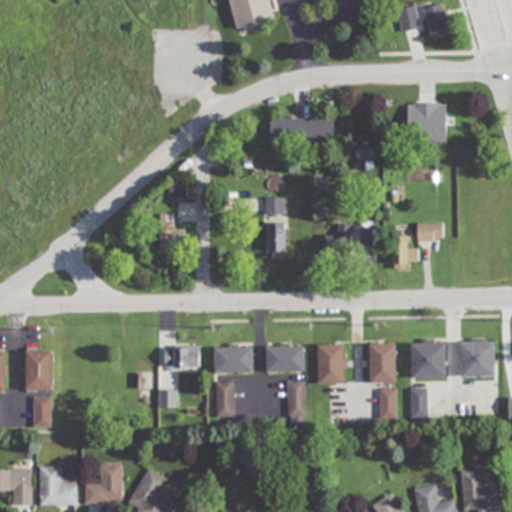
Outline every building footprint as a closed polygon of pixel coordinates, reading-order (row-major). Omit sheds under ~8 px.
[(228,0),(234,31),(275,23),(270,0),(228,0)] [(432,39),(452,33),(443,3),(423,9),(432,39)] [(420,29),(416,7),(398,10),(403,33),(420,29)] [(408,103),(408,143),(446,143),(446,103),(408,103)] [(334,119),(271,119),(271,142),(334,142),(334,119)] [(170,199),(188,199),(188,182),(170,182),(170,199)] [(265,215),(284,215),(284,198),(265,198),(265,215)] [(160,258),(185,258),(185,230),(172,230),(172,215),(160,215),(160,258)] [(286,251),(286,222),(269,222),(269,251),(286,251)] [(443,241),(443,223),(418,223),(418,241),(443,241)] [(352,225),(337,225),(337,235),(326,235),(326,250),(352,250),(352,225)] [(394,264),(418,264),(418,249),(408,249),(408,237),(394,237),(394,264)] [(446,378),(446,340),(411,340),(411,378),(446,378)] [(461,341),(461,377),(495,377),(495,341),(461,341)] [(396,343),(369,343),(369,383),(397,383),(396,343)] [(201,345),(165,345),(165,368),(201,368),(201,345)] [(319,345),(319,385),(345,385),(345,345),(319,345)] [(215,346),(215,373),(253,373),(253,346),(215,346)] [(267,346),(267,373),(305,373),(305,346),(267,346)] [(26,391),(53,391),(53,351),(26,351),(26,391)] [(217,420),(233,420),(233,382),(217,382),(217,420)] [(427,389),(410,389),(410,419),(427,419),(427,389)] [(158,409),(178,409),(178,390),(159,390),(158,409)] [(51,398),(34,398),(34,428),(51,428),(51,398)] [(85,505),(122,505),(122,465),(99,465),(99,485),(85,485),(85,505)] [(39,507),(77,507),(77,479),(62,479),(62,468),(39,468),(39,507)] [(0,493),(12,494),(12,507),(31,507),(31,470),(0,469),(0,493)] [(127,510),(131,511),(165,511),(170,504),(162,500),(171,481),(148,469),(127,510)] [(498,511),(497,487),(483,488),(482,471),(461,472),(463,511),(467,511),(477,511),(498,511)] [(457,511),(456,502),(439,504),(436,487),(415,490),(418,511),(457,511)]
